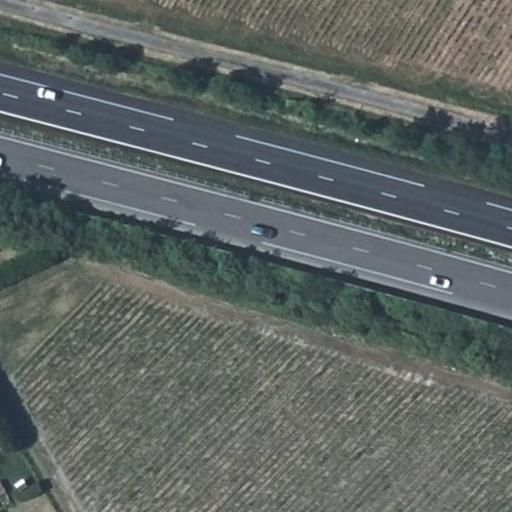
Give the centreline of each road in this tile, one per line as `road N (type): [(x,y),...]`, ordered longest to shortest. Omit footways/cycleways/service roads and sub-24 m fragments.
road 1 (trunk): [(0,154),(511,291)]
road 2 (trunk): [(511,229),(0,92)]
road 3 (unclassified): [(511,130),(8,0)]
